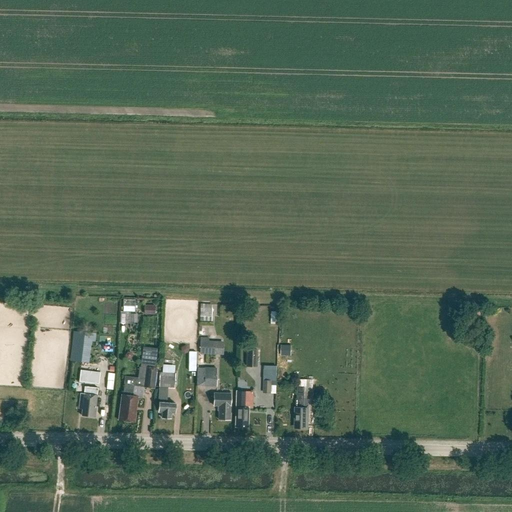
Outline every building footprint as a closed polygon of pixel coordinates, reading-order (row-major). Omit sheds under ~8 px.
[(124,298),(124,311),(137,311),(137,298),(124,298)] [(211,305),(201,304),(200,321),(211,322),(211,305)] [(144,315),(154,314),(154,305),(144,305),(144,315)] [(272,310),(272,323),(282,324),(282,311),(272,310)] [(74,331),(71,361),(88,363),(91,333),(74,331)] [(212,355),(212,341),(200,341),(199,354),(212,355)] [(246,348),(246,367),(257,367),(258,349),(246,348)] [(188,352),(188,371),(196,371),(196,352),(188,352)] [(153,389),(156,368),(155,368),(156,356),(141,354),(140,367),(145,368),(142,387),(153,389)] [(204,384),(216,384),(217,369),(205,369),(204,384)] [(79,374),(78,381),(98,384),(100,372),(90,371),(79,370),(79,374)] [(110,372),(108,388),(114,389),(116,373),(110,372)] [(172,386),(173,375),(159,375),(158,399),(159,399),(159,403),(158,411),(162,411),(162,418),(171,419),(171,412),(175,412),(175,404),(165,403),(166,386),(172,386)] [(271,394),(272,380),(263,380),(262,393),(271,394)] [(312,392),(313,380),(298,380),(297,399),(296,399),(296,420),(297,420),(297,428),(305,429),(305,426),(308,426),(308,408),(304,408),(304,391),(312,392)] [(132,397),(133,386),(125,384),(123,396),(122,395),(118,420),(134,423),(138,397),(132,397)] [(95,417),(98,388),(84,387),(84,394),(81,394),(79,409),(82,409),(82,416),(95,417)] [(248,417),(248,408),(244,408),(245,392),(237,392),(236,419),(237,419),(237,427),(246,427),(246,417),(248,417)] [(230,419),(230,394),(214,394),(213,406),(219,406),(219,420),(230,420),(230,419)]
